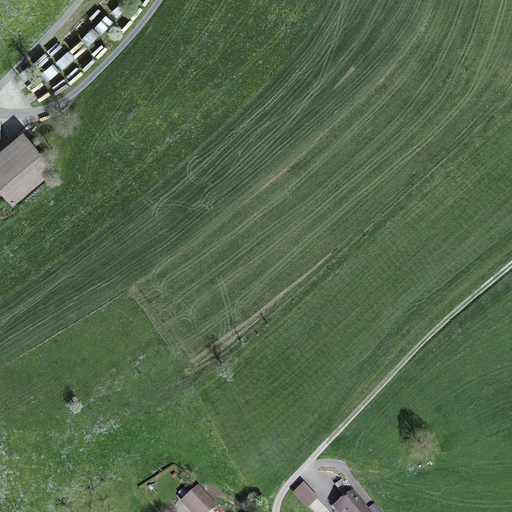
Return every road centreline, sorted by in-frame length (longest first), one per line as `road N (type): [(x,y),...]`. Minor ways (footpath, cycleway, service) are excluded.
road 1 (track): [(511,264),(425,332),(326,442)]
road 2 (track): [(159,0),(103,66),(67,99),(38,112)]
